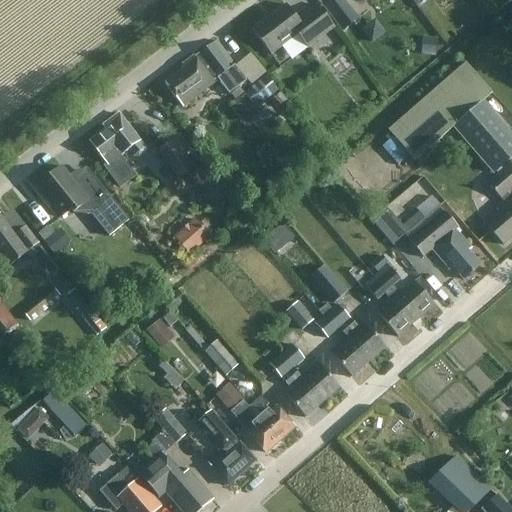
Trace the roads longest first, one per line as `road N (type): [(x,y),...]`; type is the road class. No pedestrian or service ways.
road 1 (residential): [(232,511),(511,269)]
road 2 (residential): [(0,182),(236,0)]
